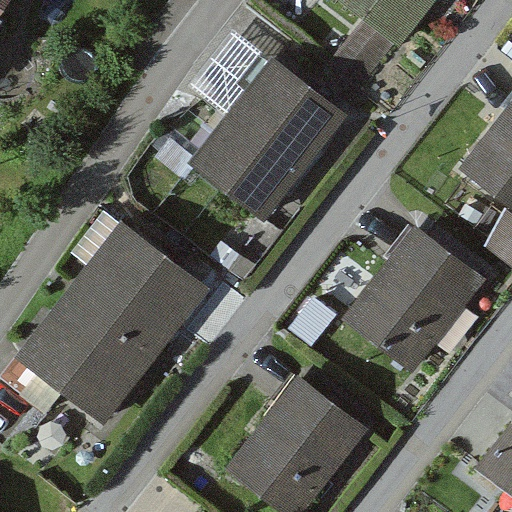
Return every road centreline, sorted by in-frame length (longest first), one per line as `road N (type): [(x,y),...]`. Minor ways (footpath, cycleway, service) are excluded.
road 1 (residential): [(102,511),(503,0)]
road 2 (residential): [(223,0),(157,83),(0,321)]
road 3 (residential): [(511,325),(366,511)]
